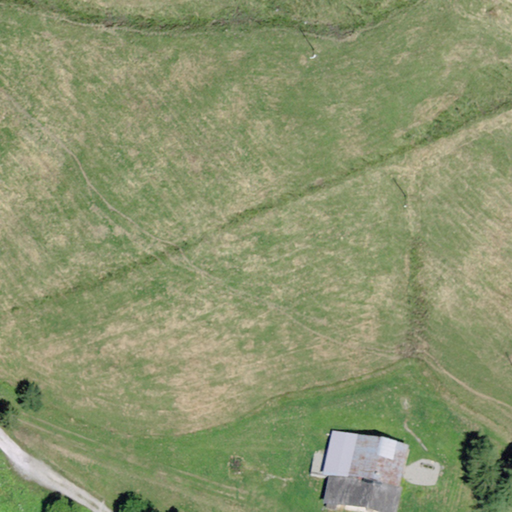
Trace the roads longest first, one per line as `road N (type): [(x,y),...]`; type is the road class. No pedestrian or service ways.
road 1 (track): [(284,511),(0,403)]
road 2 (track): [(0,436),(104,511)]
